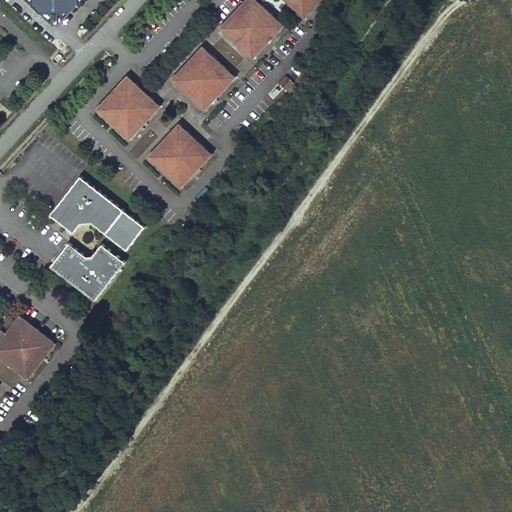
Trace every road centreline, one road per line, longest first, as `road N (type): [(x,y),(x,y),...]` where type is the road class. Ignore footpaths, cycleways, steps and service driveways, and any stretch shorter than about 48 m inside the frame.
road 1 (track): [(76,511),(463,0)]
road 2 (unclassified): [(0,147),(136,0)]
